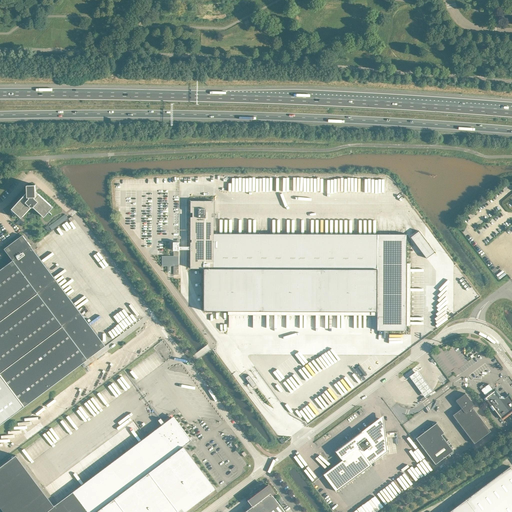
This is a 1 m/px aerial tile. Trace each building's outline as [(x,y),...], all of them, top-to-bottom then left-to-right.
[(280,187),(280,192),(313,192),(313,184),(315,184),(316,179),(272,178),(272,183),(276,184),(276,187),(280,187)] [(335,183),(335,191),(369,192),(369,184),(379,184),(382,184),(382,187),(387,187),(387,180),(333,178),(333,181),(331,181),(331,183),(335,183)] [(17,214),(21,218),(31,207),(33,207),(44,217),(48,213),(49,211),(53,207),(35,191),(35,188),(36,188),(37,188),(37,187),(36,186),(35,186),(35,185),(27,185),(27,192),(11,209),(16,213),(17,214)] [(179,242),(173,242),(173,250),(179,250),(190,250),(190,268),(204,268),(204,311),(228,311),(228,315),(300,315),(372,315),(372,312),(377,312),(377,315),(377,330),(406,331),(406,325),(410,325),(410,263),(407,263),(407,234),(213,233),(213,217),(211,217),(211,212),(213,212),(214,201),(205,201),(204,200),(203,200),(202,200),(201,200),(200,201),(191,201),(191,212),(188,215),(191,217),(190,239),(190,242),(190,247),(179,247),(179,242)] [(53,230),(68,218),(65,214),(49,225),(53,230)] [(62,234),(67,242),(77,235),(79,237),(84,234),(74,220),(68,224),(66,222),(54,231),(58,237),(62,234)] [(418,220),(411,224),(427,256),(434,252),(418,220)] [(0,424),(105,346),(22,235),(4,249),(13,260),(0,269),(0,424)] [(103,258),(86,270),(91,277),(103,269),(107,275),(113,271),(103,258)] [(427,311),(435,311),(435,285),(427,285),(427,311)] [(134,310),(139,317),(144,314),(135,301),(130,304),(134,310)] [(409,376),(410,377),(425,397),(426,396),(428,398),(430,396),(429,394),(433,391),(417,370),(409,376)] [(245,378),(248,381),(252,386),(255,384),(251,378),(249,375),(245,378)] [(489,384),(481,390),(486,397),(485,397),(485,398),(486,399),(491,406),(494,411),(495,411),(501,419),(503,418),(502,418),(511,410),(511,399),(509,396),(509,395),(502,400),(495,390),(494,391),(489,384)] [(474,405),(465,393),(456,400),(462,408),(453,415),(474,443),(491,431),(472,407),(474,405)] [(383,415),(376,421),(369,425),(335,451),(336,451),(341,458),(343,460),(323,474),(336,491),(371,465),(370,464),(387,451),(383,415)] [(162,425),(73,492),(88,511),(184,511),(215,489),(183,446),(190,441),(189,441),(171,418),(172,418),(172,417),(164,423),(161,418),(158,420),(162,425)] [(436,463),(440,461),(452,451),(453,451),(453,450),(445,440),(445,439),(444,439),(442,435),(441,435),(444,433),(444,432),(437,423),(437,422),(436,423),(425,431),(424,432),(417,438),(416,438),(416,439),(435,463),(435,464),(436,464),(436,463)] [(16,455),(0,466),(0,506),(4,511),(88,511),(73,492),(54,506),(16,455)] [(477,511),(511,511),(511,469),(510,466),(468,498),(467,498),(467,497),(477,511)] [(269,486),(263,490),(263,489),(263,488),(259,491),(259,492),(259,491),(260,492),(248,500),(252,505),(252,506),(244,511),(285,511),(273,494),(274,494),(269,485),(269,486)] [(466,498),(467,498),(466,499),(448,511),(477,511),(467,497),(466,498)]
